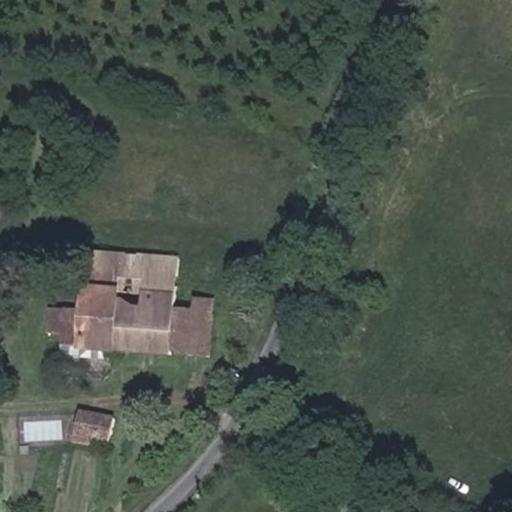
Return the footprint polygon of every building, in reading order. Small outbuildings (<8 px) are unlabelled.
[(54,334),(166,347),(171,287),(175,239),(81,225),(76,291),(56,290),(54,334)] [(171,287),(166,347),(187,348),(191,288),(171,287)] [(209,290),(191,288),(187,348),(204,350),(209,290)] [(80,408),(77,439),(115,443),(118,412),(80,408)] [(136,431),(130,446),(154,453),(159,437),(136,431)]
